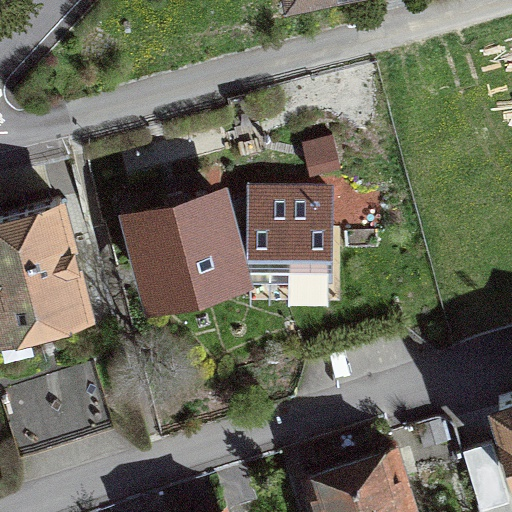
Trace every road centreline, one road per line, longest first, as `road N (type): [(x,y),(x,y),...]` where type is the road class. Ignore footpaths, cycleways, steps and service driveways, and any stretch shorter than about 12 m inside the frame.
road 1 (residential): [(0,131),(511,1)]
road 2 (residential): [(34,511),(511,360)]
